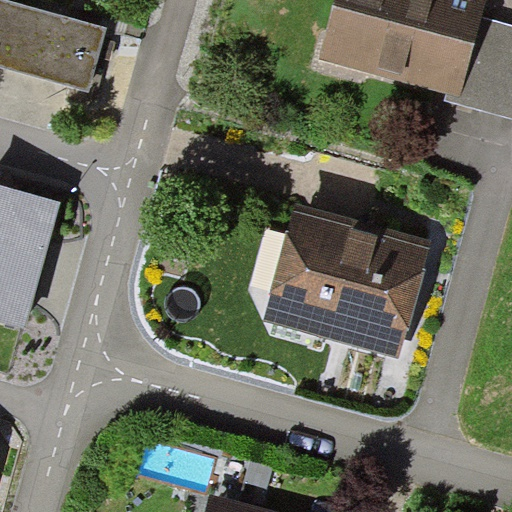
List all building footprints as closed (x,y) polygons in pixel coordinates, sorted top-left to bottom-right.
[(102,27),(0,0),(0,65),(85,88),(102,27)] [(482,0),(339,0),(323,58),(443,92),(440,101),(511,120),(511,24),(478,15),(482,0)] [(0,321),(25,328),(59,205),(0,189),(0,321)] [(413,256),(277,225),(254,330),(390,360),(413,256)] [(260,511),(212,500),(208,511),(260,511)]
